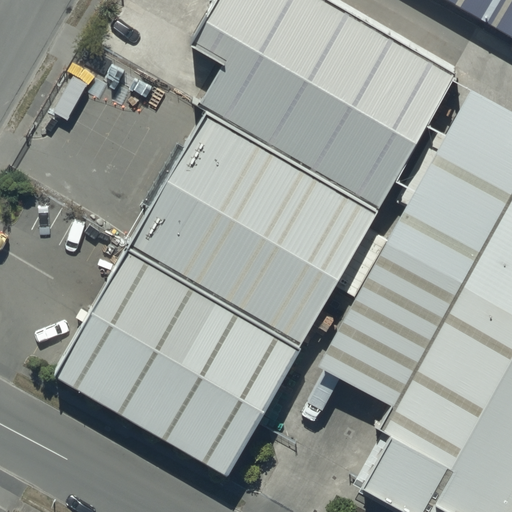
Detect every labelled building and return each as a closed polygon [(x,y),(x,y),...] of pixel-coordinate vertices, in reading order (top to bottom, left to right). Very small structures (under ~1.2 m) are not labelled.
[(453,70),(330,0),(213,0),(192,37),(226,56),(200,102),(377,202),(453,70)] [(511,0),(441,0),(511,39),(511,0)] [(511,103),(471,81),(315,358),(391,401),(511,186),(511,103)] [(297,344),(377,202),(200,102),(124,242),(297,344)] [(511,511),(511,186),(391,401),(342,488),(385,511),(511,511)] [(297,344),(124,242),(50,373),(230,473),(297,344)]
